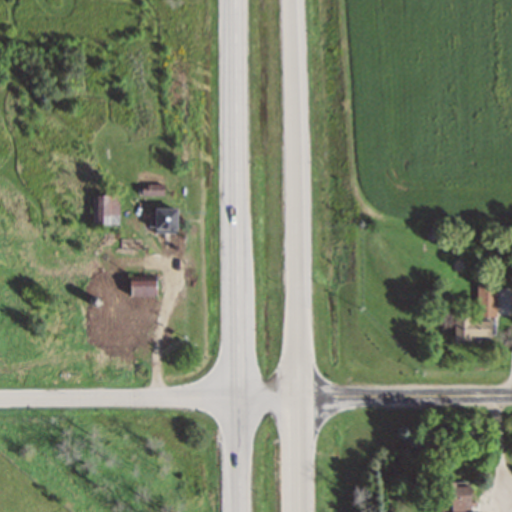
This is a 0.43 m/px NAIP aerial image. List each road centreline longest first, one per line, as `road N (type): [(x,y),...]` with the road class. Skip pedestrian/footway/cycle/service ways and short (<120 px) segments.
road 1 (trunk): [(299,511),(291,0)]
road 2 (trunk): [(236,0),(240,511)]
road 3 (tertiary): [(511,395),(0,397)]
